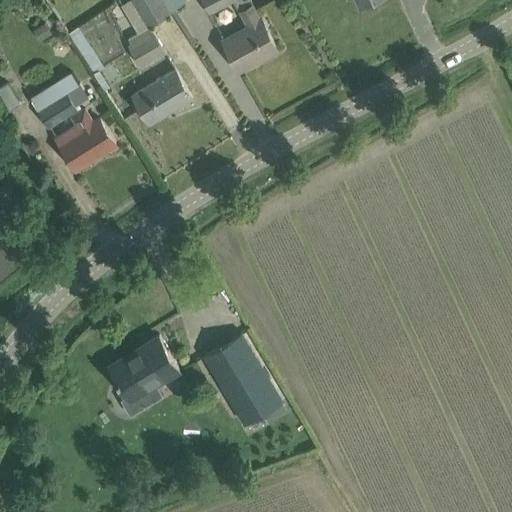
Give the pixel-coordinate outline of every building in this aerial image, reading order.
[(132,0),(144,19),(148,25),(151,23),(150,23),(173,9),(166,0),(132,0)] [(203,0),(210,13),(234,0),(203,0)] [(246,26),(224,38),(240,68),(278,48),(263,18),(260,19),(253,5),(239,12),(246,26)] [(69,28),(92,70),(127,51),(105,9),(69,28)] [(148,25),(129,36),(132,41),(127,44),(140,65),(166,49),(151,23),(148,25)] [(194,95),(183,78),(177,67),(134,93),(149,118),(168,107),(170,110),(194,95)] [(70,69),(30,95),(49,124),(78,106),(69,90),(80,83),(70,69)] [(116,141),(106,124),(101,117),(93,122),(85,110),(73,117),(81,130),(61,142),(76,166),(116,141)] [(283,399),(252,347),(242,330),(205,352),(246,421),(283,399)] [(180,367),(170,350),(160,333),(143,343),(145,346),(113,364),(111,362),(110,362),(131,397),(180,367)] [(157,383),(131,397),(136,407),(163,393),(157,383)]
